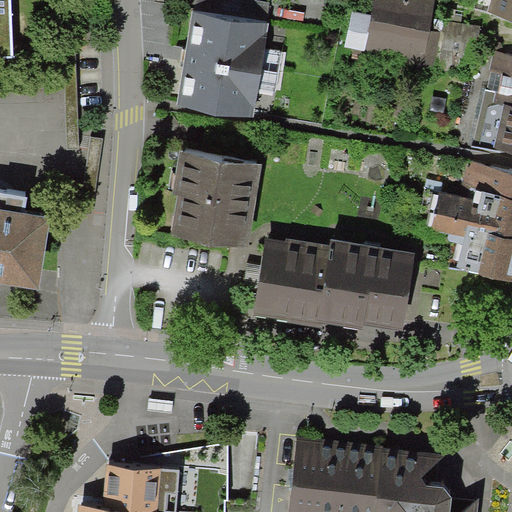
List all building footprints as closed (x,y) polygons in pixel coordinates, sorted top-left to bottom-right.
[(11,0),(0,0),(0,56),(13,56),(11,0)] [(363,39),(359,59),(418,72),(434,0),(371,0),(367,18),(351,15),(347,35),(363,39)] [(511,0),(489,0),(487,7),(511,15),(511,0)] [(174,97),(252,109),(256,88),(276,91),(279,75),(288,77),(291,56),(260,51),(264,24),(187,12),(174,97)] [(511,105),(511,56),(493,52),(489,69),(500,72),(496,89),(483,86),(480,98),(511,105)] [(511,149),(511,105),(480,98),(469,144),(498,151),(499,147),(511,149)] [(177,229),(245,239),(257,159),(184,148),(181,171),(183,174),(178,207),(180,210),(177,229)] [(511,234),(511,171),(478,163),(470,199),(437,191),(429,227),(460,234),(463,223),(511,234)] [(0,272),(44,278),(53,209),(31,206),(33,192),(0,187),(0,272)] [(453,264),(511,277),(511,234),(463,223),(460,234),(453,264)] [(324,248),(263,238),(252,306),(264,309),(268,313),(295,318),(295,313),(313,316),(324,248)] [(397,318),(408,253),(325,239),(324,248),(313,316),(330,319),(337,314),(368,319),(375,314),(397,318)] [(439,453),(300,437),(291,511),(471,511),(474,491),(450,510),(441,499),(448,494),(449,485),(442,478),(434,477),(427,482),(418,470),(439,453)] [(174,511),(178,470),(105,465),(102,507),(78,505),(77,511),(174,511)]
